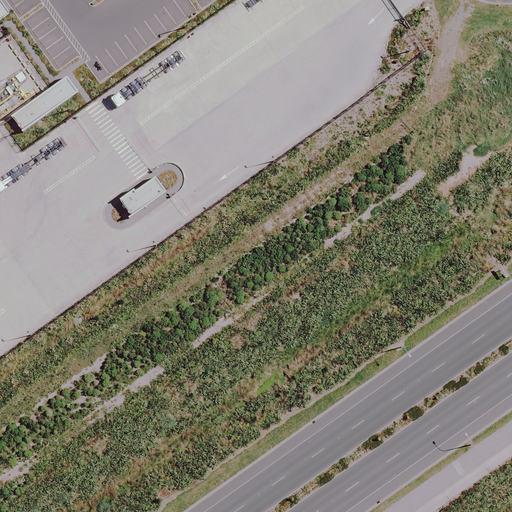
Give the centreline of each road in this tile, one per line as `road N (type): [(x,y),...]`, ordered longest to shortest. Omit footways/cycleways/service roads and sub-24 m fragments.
road 1 (secondary): [(200,511),(511,294)]
road 2 (secondary): [(511,379),(323,511)]
